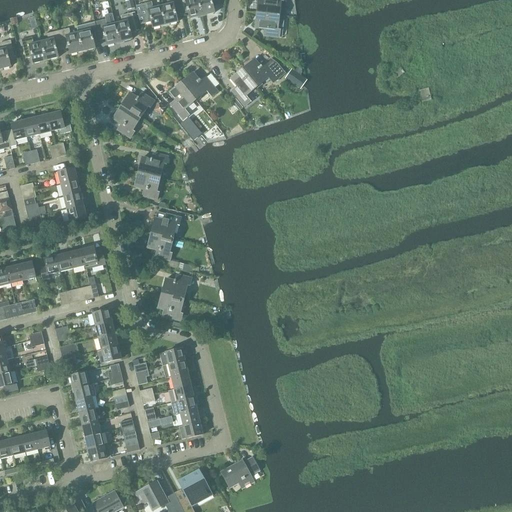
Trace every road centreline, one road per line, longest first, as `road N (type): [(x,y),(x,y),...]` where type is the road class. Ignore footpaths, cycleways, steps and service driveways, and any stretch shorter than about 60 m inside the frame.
road 1 (residential): [(78,482),(215,448),(223,433),(198,345),(146,330),(136,319),(76,77)]
road 2 (residential): [(76,77),(221,39),(231,29),(235,0)]
road 3 (residential): [(78,482),(54,396),(0,409)]
